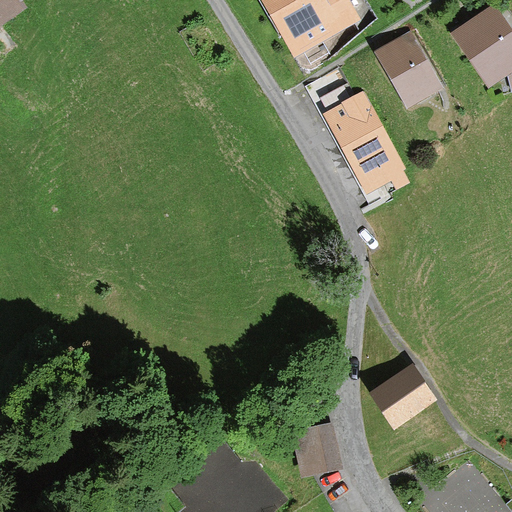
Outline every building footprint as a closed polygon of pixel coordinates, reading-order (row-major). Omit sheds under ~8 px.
[(0,0),(0,33),(32,8),(28,3),(31,0),(0,0)] [(362,16),(351,0),(260,0),(296,57),(362,16)] [(511,71),(511,28),(493,3),(450,35),(490,88),(511,71)] [(414,37),(377,59),(411,114),(448,92),(414,37)] [(412,178),(362,91),(322,114),(368,194),(391,180),(395,187),(412,178)] [(390,435),(433,404),(407,369),(364,400),(390,435)] [(300,471),(342,464),(334,417),(292,425),(300,471)]
